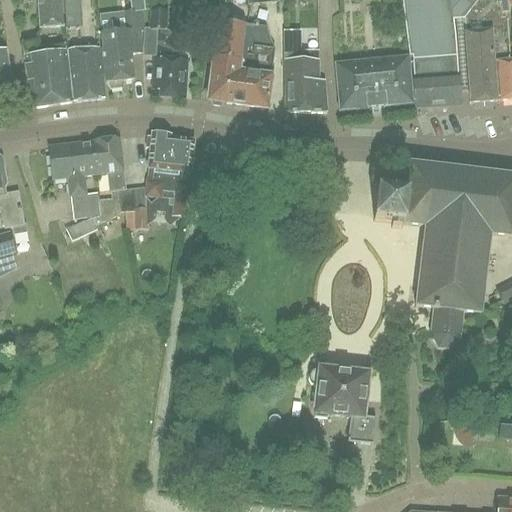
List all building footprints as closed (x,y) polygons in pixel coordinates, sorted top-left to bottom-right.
[(35,0),(38,30),(61,29),(58,0),(35,0)] [(84,0),(65,0),(66,4),(72,3),(73,29),(86,29),(84,0)] [(143,0),(129,0),(131,13),(139,13),(144,12),(143,0)] [(400,0),(408,57),(411,57),(416,110),(459,105),(458,92),(464,92),(469,92),(464,36),(465,36),(464,19),(478,0),(400,0)] [(470,105),(511,101),(511,62),(507,63),(504,21),(509,21),(505,0),(478,0),(464,19),(465,36),(464,36),(469,92),(470,105)] [(183,43),(164,32),(165,12),(151,11),(150,31),(144,31),(142,57),(154,57),(153,90),(161,91),(161,98),(182,99),(184,78),(187,78),(188,66),(184,66),(185,64),(176,63),(176,55),(183,43)] [(126,34),(98,37),(101,54),(99,54),(104,86),(106,86),(110,91),(121,90),(123,83),(133,82),(130,57),(140,55),(137,33),(141,33),(139,13),(131,13),(123,14),(123,15),(126,34)] [(231,17),(230,25),(218,23),(213,60),(211,60),(207,103),(246,108),(266,110),(271,67),(270,67),(272,51),(272,47),(266,29),(255,27),(244,26),(244,19),(231,17)] [(317,53),(299,54),(298,34),(283,34),(285,114),(326,116),(323,83),(317,83),(317,53)] [(43,54),(42,49),(37,50),(36,42),(21,44),(30,110),(72,104),(65,51),(43,54)] [(73,104),(104,100),(98,51),(79,50),(67,54),(73,104)] [(0,95),(13,94),(6,52),(0,52),(0,95)] [(371,110),(413,106),(408,58),(334,66),(339,113),(371,110)] [(145,191),(144,199),(174,202),(172,219),(186,220),(189,187),(185,187),(186,174),(191,175),(194,143),(169,141),(169,139),(150,137),(149,139),(146,139),(145,150),(148,150),(145,191)] [(108,195),(126,193),(119,140),(90,144),(94,177),(106,176),(108,195)] [(94,177),(90,144),(47,149),(51,183),(66,181),(69,199),(70,199),(73,219),(74,227),(65,231),(71,244),(98,232),(96,228),(100,226),(97,203),(96,196),(86,197),(84,179),(94,177)] [(390,189),(390,156),(361,156),(361,189),(390,189)] [(0,312),(2,312),(0,305),(0,279),(17,271),(12,254),(14,253),(9,234),(0,236),(0,212),(1,213),(5,230),(12,229),(13,237),(27,235),(26,226),(24,227),(17,194),(5,196),(4,190),(7,185),(3,164),(2,164),(2,162),(0,161),(0,312)] [(511,176),(407,166),(406,178),(404,195),(394,194),(376,192),(375,203),(374,207),(373,223),(390,225),(389,229),(400,230),(401,226),(423,229),(416,297),(414,309),(431,311),(429,332),(429,336),(436,351),(449,352),(460,340),(463,314),(481,316),(482,312),(482,305),(489,246),(490,237),(511,238),(511,176)] [(97,203),(100,226),(114,219),(120,214),(119,200),(97,203)] [(125,214),(125,232),(134,232),(148,232),(148,211),(133,211),(133,213),(125,214)] [(501,304),(502,303),(504,308),(509,305),(507,300),(511,297),(511,283),(495,292),(497,296),(501,304)] [(372,446),(374,419),(361,418),(365,377),(362,376),(363,371),(351,370),(351,375),(319,372),(315,372),(312,373),(310,375),(309,377),(308,380),(308,383),(309,385),(311,387),(313,388),(315,389),(317,389),(314,420),(326,421),(326,415),(349,418),(346,444),(372,446)] [(511,419),(500,419),(498,440),(511,441),(511,419)] [(497,511),(511,511),(511,501),(499,501),(497,511)]
